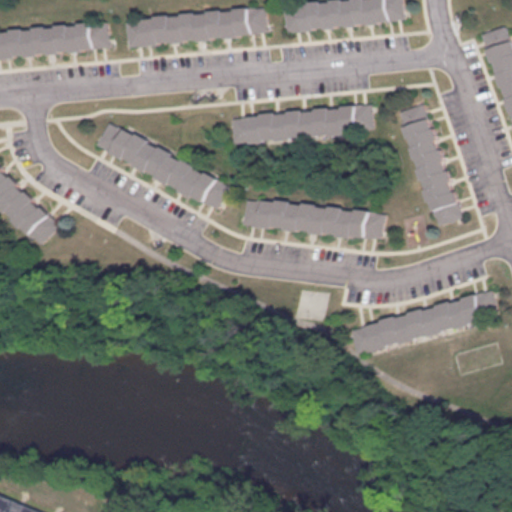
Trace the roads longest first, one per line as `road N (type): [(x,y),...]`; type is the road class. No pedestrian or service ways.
road 1 (residential): [(32,93),(39,143),(55,163),(219,255),(374,277),(406,274),(511,236)]
road 2 (residential): [(0,95),(446,53)]
road 3 (residential): [(435,0),(446,53),(511,230)]
